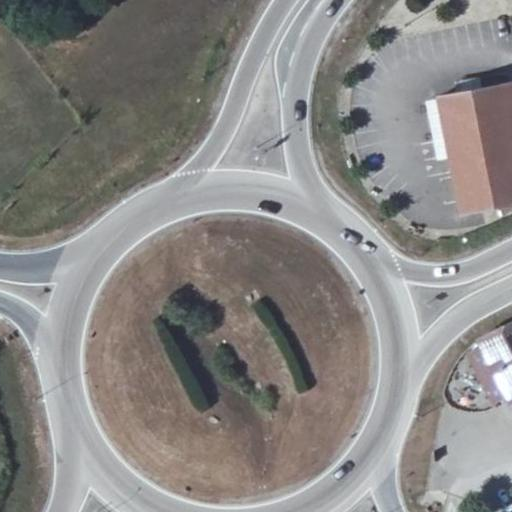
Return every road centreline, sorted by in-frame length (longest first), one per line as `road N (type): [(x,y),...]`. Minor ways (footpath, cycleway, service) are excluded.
road 1 (primary): [(284,0),(257,43),(222,137),(183,186)]
road 2 (primary): [(316,203),(295,90),(328,8)]
road 3 (primary): [(316,203),(270,185),(183,186)]
road 4 (secondary): [(511,247),(445,271),(381,263)]
road 5 (secondary): [(409,356),(474,299),(511,281)]
